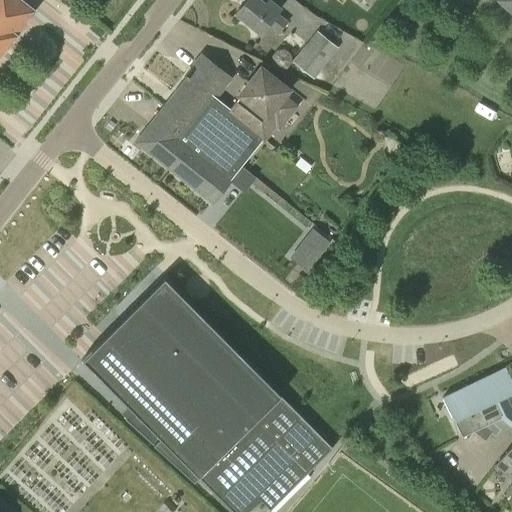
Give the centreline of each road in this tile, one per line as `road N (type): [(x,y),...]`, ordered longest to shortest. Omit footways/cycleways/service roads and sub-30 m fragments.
road 1 (residential): [(68,125),(284,299),(325,322),(405,336),(492,316)]
road 2 (tertiary): [(68,125),(168,0)]
